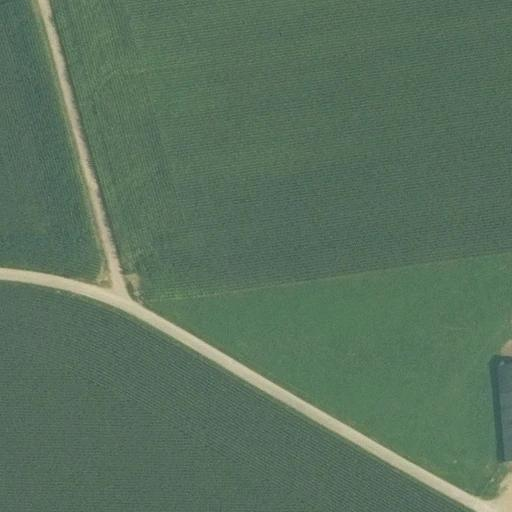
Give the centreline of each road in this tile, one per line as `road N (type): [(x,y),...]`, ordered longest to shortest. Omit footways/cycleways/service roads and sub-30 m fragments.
road 1 (track): [(487,511),(120,303)]
road 2 (track): [(120,303),(41,0)]
road 3 (track): [(0,275),(120,303)]
